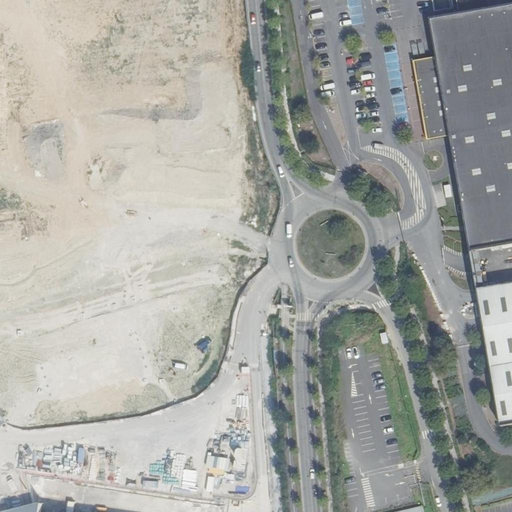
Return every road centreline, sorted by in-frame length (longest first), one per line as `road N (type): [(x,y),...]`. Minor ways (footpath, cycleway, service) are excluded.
road 1 (residential): [(389,313),(447,511)]
road 2 (secondary): [(313,511),(307,317)]
road 3 (unknown): [(249,327),(267,510)]
road 4 (secondary): [(254,0),(263,103),(282,168)]
